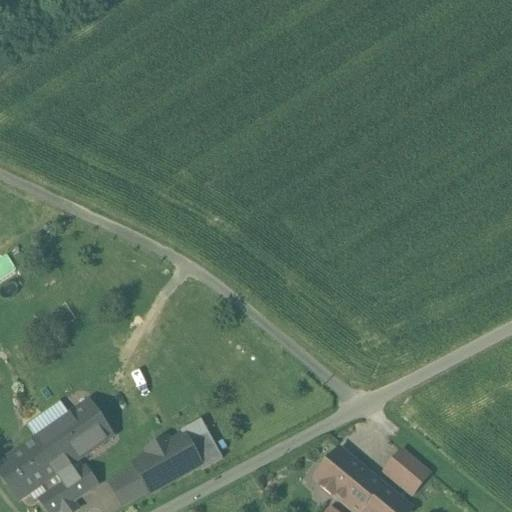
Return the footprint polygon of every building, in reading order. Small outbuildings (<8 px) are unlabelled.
[(88,405),(62,423),(85,456),(111,438),(88,405)] [(62,423),(0,466),(0,475),(19,502),(43,485),(76,462),(85,456),(62,423)] [(167,441),(147,452),(150,456),(135,465),(151,493),(201,465),(185,437),(170,445),(167,441)] [(412,511),(339,451),(326,468),(330,471),(319,484),(322,487),(320,488),(332,498),(334,497),(351,511),(412,511)] [(429,476),(402,453),(385,473),(412,496),(429,476)] [(76,462),(43,485),(50,495),(83,472),(76,462)] [(50,495),(41,501),(48,511),(59,511),(60,511),(74,511),(78,510),(73,503),(97,486),(85,470),(50,495)]
